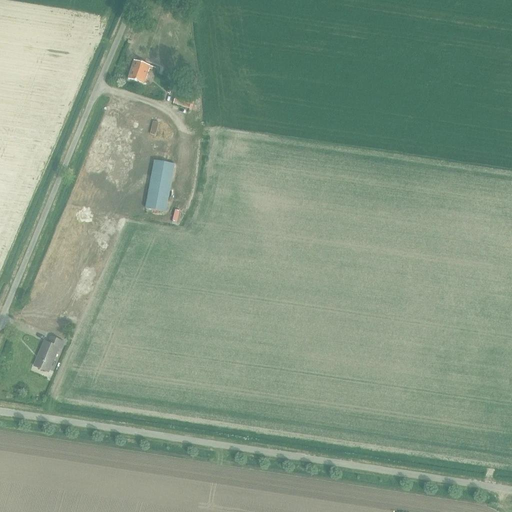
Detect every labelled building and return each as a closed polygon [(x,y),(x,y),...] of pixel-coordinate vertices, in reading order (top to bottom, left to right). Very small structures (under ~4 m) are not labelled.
[(152,70),(153,67),(134,61),(128,80),(144,85),(149,69),(152,70)] [(176,96),(174,104),(189,109),(192,101),(176,96)] [(152,122),(149,135),(155,136),(158,123),(152,122)] [(154,161),(146,209),(166,213),(175,165),(154,161)] [(48,343),(45,342),(34,367),(48,372),(57,349),(59,350),(63,342),(50,337),(48,343)]
